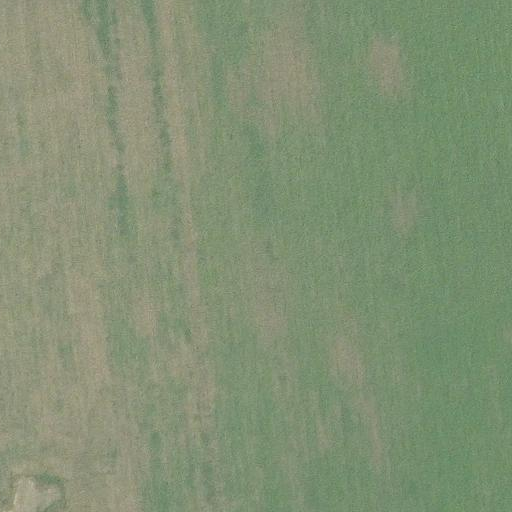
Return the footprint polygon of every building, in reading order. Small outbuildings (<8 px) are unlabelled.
[(329,93),(292,97),(298,157),(336,153),(335,148),(362,145),(359,113),(332,116),(329,93)] [(511,109),(483,112),(486,140),(492,140),(495,164),(484,166),(488,202),(511,199),(511,109)] [(210,110),(151,116),(155,152),(197,148),(199,164),(236,160),(233,124),(211,126),(210,110)] [(47,138),(39,139),(43,180),(72,177),(73,194),(97,191),(98,197),(101,196),(104,228),(121,227),(118,194),(113,195),(110,156),(94,158),(93,142),(78,143),(77,140),(76,124),(46,127),(47,138)] [(382,446),(375,448),(377,453),(384,450),(391,466),(398,463),(408,483),(449,465),(452,471),(456,470),(440,434),(437,436),(432,424),(413,432),(407,418),(376,432),(382,446)]
